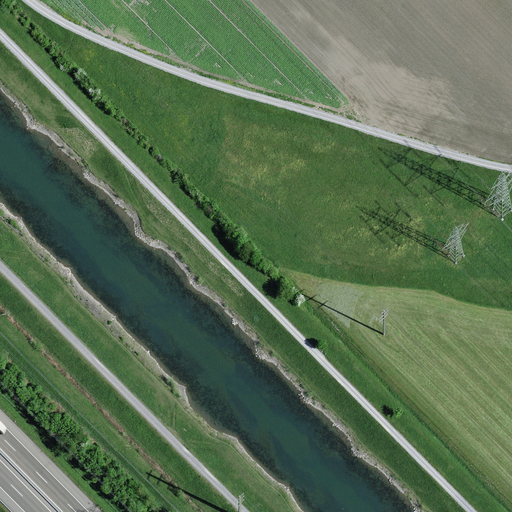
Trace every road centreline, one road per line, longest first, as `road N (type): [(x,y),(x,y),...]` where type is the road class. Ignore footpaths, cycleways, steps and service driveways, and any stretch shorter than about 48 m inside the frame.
road 1 (track): [(0,33),(471,511)]
road 2 (track): [(29,0),(188,75),(511,168)]
road 3 (track): [(0,265),(244,511)]
